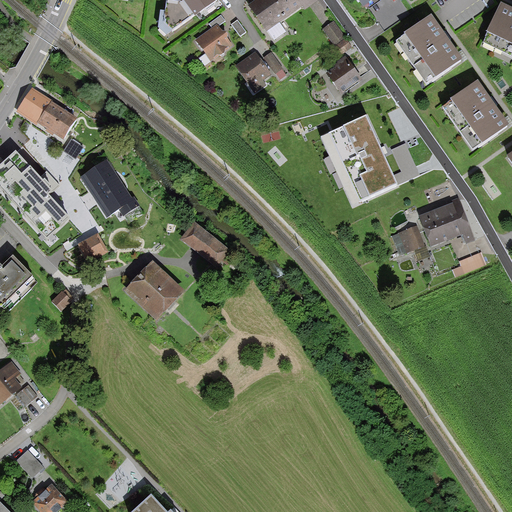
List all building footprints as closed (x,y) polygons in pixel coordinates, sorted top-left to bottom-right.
[(161,0),(158,30),(164,39),(222,1),(221,0),(161,0)] [(254,0),(245,6),(264,34),(314,0),(254,0)] [(511,14),(500,9),(483,45),(511,58),(511,14)] [(458,62),(429,19),(396,42),(425,85),(458,62)] [(240,21),(233,25),(242,38),(248,33),(240,21)] [(227,22),(199,40),(213,61),(241,43),(227,22)] [(343,55),(354,47),(335,23),(325,31),(343,55)] [(277,51),(252,70),(265,87),(290,68),(277,51)] [(357,53),(330,70),(343,90),(370,73),(357,53)] [(505,129),(475,86),(442,109),(471,151),(505,129)] [(32,88),(16,111),(36,124),(38,121),(63,139),(77,119),(32,88)] [(395,184),(366,122),(346,131),(344,127),(329,133),(326,127),(308,135),(342,209),(395,184)] [(83,147),(72,139),(64,151),(76,158),(83,147)] [(23,145),(0,165),(0,185),(47,237),(70,217),(49,194),(58,185),(23,145)] [(108,160),(80,177),(106,217),(118,209),(123,216),(140,205),(134,195),(131,197),(108,160)] [(461,233),(452,209),(424,219),(433,243),(461,233)] [(194,221),(180,238),(218,268),(232,251),(194,221)] [(398,255),(417,253),(416,232),(397,233),(398,255)] [(98,233),(78,244),(89,263),(109,252),(98,233)] [(418,263),(431,260),(429,249),(415,252),(418,263)] [(462,267),(454,270),(457,278),(488,266),(484,253),(460,262),(462,267)] [(0,306),(4,310),(34,280),(12,258),(2,268),(0,265),(0,306)] [(153,260),(125,291),(157,320),(185,290),(153,260)] [(63,290),(51,301),(61,312),(72,301),(71,300),(74,297),(66,289),(63,291),(63,290)] [(11,362),(0,370),(0,403),(1,405),(23,388),(15,378),(20,374),(11,362)] [(29,386),(17,394),(26,405),(37,397),(29,386)] [(28,449),(16,460),(32,478),(44,468),(28,449)] [(57,511),(69,501),(53,483),(31,502),(40,511),(57,511)] [(0,490),(0,511),(10,511),(0,502),(0,499),(5,496),(0,490)] [(168,511),(166,511),(151,495),(132,511),(172,511),(170,510),(168,511)]
